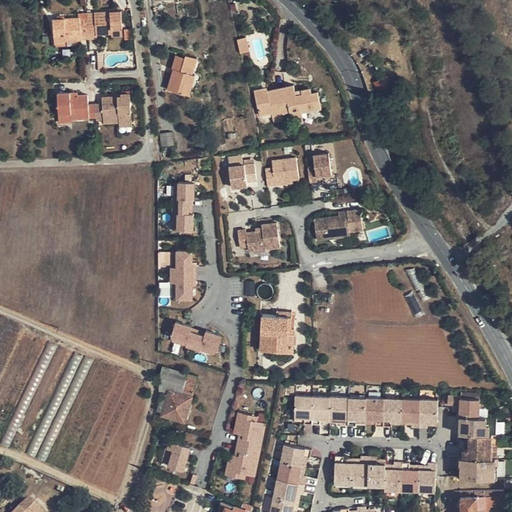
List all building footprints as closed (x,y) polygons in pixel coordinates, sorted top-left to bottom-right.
[(111,28),(123,28),(122,10),(88,12),(88,14),(80,14),(80,17),(53,18),(54,36),(65,36),(66,40),(89,38),(89,34),(112,33),(111,28)] [(111,28),(112,33),(112,37),(123,36),(123,28),(111,28)] [(184,83),(193,81),(195,74),(192,73),(197,57),(186,54),(186,57),(177,54),(173,68),(174,68),(177,69),(176,74),(173,73),(168,89),(182,93),(184,83)] [(384,77),(372,83),(376,90),(388,84),(384,77)] [(184,83),(182,93),(189,95),(193,81),(184,83)] [(265,91),(264,88),(254,90),(260,115),(272,112),(273,115),(282,113),(290,111),(291,118),(303,115),(302,111),(322,107),(318,91),(312,93),(311,88),(302,90),(303,93),(296,95),(296,91),(294,85),(265,91)] [(71,95),(71,92),(58,93),(59,114),(70,113),(70,119),(97,117),(96,103),(89,104),(88,94),(79,95),(71,95)] [(122,95),(115,96),(102,96),(103,103),(104,120),(119,119),(120,123),(133,122),(131,92),(122,93),(122,95)] [(103,103),(96,103),(97,117),(97,120),(104,120),(103,103)] [(70,113),(59,114),(60,122),(70,122),(70,119),(70,113)] [(282,113),(273,115),(274,121),(283,120),(282,113)] [(303,115),(291,118),(292,124),(304,121),(303,115)] [(172,132),(160,133),(162,146),(174,143),(172,132)] [(332,173),(329,153),(314,155),(315,166),(307,167),(309,181),(317,180),(316,176),(332,173)] [(298,177),(295,157),(269,161),(270,167),(264,168),(266,185),(274,184),(273,181),(289,179),(298,177)] [(254,163),(230,165),(232,187),(247,185),(246,181),(256,180),(254,163)] [(172,198),(172,206),(189,206),(189,199),(194,199),(194,182),(178,182),(178,184),(178,198),(173,198),(172,198)] [(189,213),(189,206),(172,206),(172,214),(173,214),(178,214),(178,228),(178,230),(194,231),(194,213),(189,213)] [(340,215),(316,217),(318,239),(338,237),(352,236),(351,231),(365,229),(363,209),(348,211),(348,214),(340,215)] [(277,222),(262,224),(262,226),(263,230),(256,231),(247,232),(246,229),(239,230),(241,246),(249,245),(249,250),(271,248),(280,246),(277,222)] [(271,248),(249,250),(250,256),(272,253),(271,248)] [(172,267),(172,275),(193,275),(194,263),(194,250),(178,250),(178,252),(178,267),(173,267),(172,267)] [(194,286),(193,275),(172,275),(172,282),(173,282),(178,283),(178,297),(178,299),(194,299),(194,286)] [(256,294),(256,280),(248,280),(248,294),(256,294)] [(292,316),(277,315),(263,315),(261,349),(274,350),(292,351),(292,345),(294,345),(295,332),(292,332),(292,327),(292,316)] [(186,348),(194,350),(198,334),(191,331),(193,327),(176,322),(172,337),(174,338),(188,342),(186,346),(186,348)] [(198,334),(194,350),(201,352),(201,351),(203,346),(217,351),(219,351),(223,336),(206,331),(205,336),(198,334)] [(186,346),(188,342),(174,338),(172,342),(186,346)] [(149,341),(139,339),(135,358),(144,360),(149,341)] [(217,351),(203,346),(201,351),(215,355),(217,351)] [(163,412),(163,414),(185,421),(198,376),(164,366),(161,377),(164,377),(160,391),(161,391),(169,393),(163,412)] [(294,395),(295,383),(288,383),(286,394),(294,395)] [(169,393),(161,391),(156,410),(163,412),(169,393)] [(428,420),(438,420),(439,406),(439,399),(420,398),(403,398),(385,397),(367,397),(349,396),(331,396),(314,395),(296,395),(295,417),(305,417),(305,421),(305,423),(313,423),(321,423),(321,421),(321,417),(330,418),(340,418),(340,422),(340,424),(349,424),(357,424),(357,422),(357,418),(367,418),(377,419),(376,424),(376,425),(384,425),(392,425),(392,424),(392,419),(402,419),(412,420),(412,424),(411,426),(420,426),(428,427),(428,425),(428,420)] [(480,416),(480,407),(481,398),(462,397),(462,396),(449,395),(448,404),(461,404),(460,415),(461,415),(480,416)] [(235,433),(240,435),(244,418),(259,421),(260,416),(239,412),(235,433)] [(486,423),(487,416),(484,416),(480,416),(461,415),(460,433),(467,433),(470,433),(489,434),(490,424),(486,423)] [(240,435),(239,445),(262,449),(267,423),(259,421),(244,418),(240,435)] [(492,445),(492,434),(489,434),(470,433),(470,448),(466,448),(462,448),(462,451),(492,452),(492,445)] [(181,451),(183,444),(171,440),(168,448),(174,449),(170,464),(169,466),(184,470),(189,454),(181,451)] [(304,456),(308,456),(311,457),(312,449),(285,443),(281,461),(278,478),(305,484),(307,476),(304,475),(301,475),(303,465),(304,456)] [(191,447),(183,444),(181,451),(189,454),(191,447)] [(262,449),(239,445),(236,455),(233,471),(248,474),(257,476),(262,449)] [(168,448),(167,447),(163,461),(170,464),(174,449),(168,448)] [(233,471),(236,455),(231,454),(226,476),(247,480),(248,474),(233,471)] [(345,462),(345,458),(345,455),(336,455),(336,483),(352,483),(369,484),(385,484),(385,489),(402,490),(419,490),(436,490),(437,475),(437,462),(428,462),(428,465),(428,469),(420,469),(410,468),(410,464),(410,462),(403,462),(395,461),(394,463),(395,468),(386,468),(386,463),(377,463),(378,459),(378,456),(370,456),(362,456),(362,458),(362,462),(353,462),(345,462)] [(498,478),(499,458),(497,458),(492,458),(462,456),(459,457),(459,476),(498,478)] [(304,492),(305,484),(278,478),(275,496),(271,511),(299,511),(300,511),(297,510),(293,509),(296,500),(297,490),(301,491),(304,492)] [(505,511),(504,490),(501,490),(482,490),(461,491),(461,496),(462,511),(505,511)] [(46,511),(29,496),(13,511),(46,511)] [(250,511),(251,510),(245,508),(236,505),(236,506),(223,501),(218,511),(250,511)]
